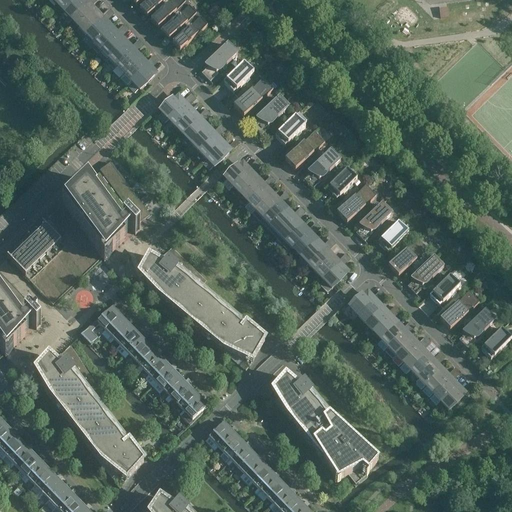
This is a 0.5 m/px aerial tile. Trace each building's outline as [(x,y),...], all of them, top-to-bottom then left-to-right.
[(78,0),(62,0),(57,6),(64,13),(78,0)] [(72,21),(88,5),(89,7),(93,3),(92,3),(91,0),(87,4),(82,0),(78,0),(64,13),(72,21)] [(156,10),(166,0),(145,0),(148,3),(139,11),(147,19),(156,11),(156,10)] [(167,22),(185,4),(181,0),(166,0),(156,10),(156,11),(159,14),(150,23),(158,31),(167,22)] [(178,33),(196,15),(185,4),(167,22),(170,26),(161,34),(169,42),(178,33)] [(96,13),(89,7),(88,5),(72,21),(79,29),(96,13)] [(448,18),(447,10),(439,11),(440,19),(448,18)] [(87,37),(103,21),(104,22),(108,19),(107,19),(107,15),(102,20),(96,13),(79,29),(87,37)] [(182,52),(207,27),(196,15),(178,33),(181,37),(172,46),(180,53),(182,52)] [(94,45),(111,29),(104,22),(103,21),(87,37),(94,45)] [(102,52),(118,36),(119,38),(123,34),(122,34),(122,31),(117,35),(111,29),(94,45),(102,52)] [(126,44),(119,38),(118,36),(102,52),(109,60),(126,44)] [(117,68),(133,52),(134,53),(138,50),(137,50),(137,46),(136,46),(132,51),(126,44),(109,60),(117,68)] [(226,68),(238,57),(228,46),(201,71),(203,73),(201,75),(210,83),(218,75),(216,74),(224,66),(226,68)] [(124,76),(141,60),(134,53),(133,52),(117,68),(113,72),(120,79),(123,75),(124,76)] [(132,83),(148,68),(149,69),(153,66),(152,65),(152,62),(151,62),(147,66),(141,60),(124,76),(125,76),(121,80),(127,86),(131,83),(132,83)] [(236,92),(254,75),(252,73),(253,72),(245,64),(246,64),(245,63),(223,84),(233,94),(236,92)] [(155,75),(149,69),(148,68),(132,83),(132,84),(128,87),(135,94),(138,91),(140,92),(148,84),(147,83),(155,75)] [(244,119),(273,91),(263,81),(233,109),(244,119)] [(169,122),(185,106),(186,107),(190,104),(189,100),(184,105),(178,99),(176,100),(175,99),(169,105),(161,113),(162,115),(158,118),(165,125),(168,121),(169,122)] [(278,121),(289,110),(279,99),(253,124),(255,126),(253,128),(261,137),(269,129),(268,127),(276,119),(278,121)] [(176,130),(193,114),(186,107),(185,106),(169,122),(176,130)] [(184,137),(200,122),(201,123),(205,120),(205,119),(204,116),(199,120),(193,114),(176,130),(184,137)] [(288,145),(305,129),(303,127),(304,125),(296,117),(275,138),(285,148),(287,145),(288,145)] [(208,129),(201,123),(200,122),(184,137),(191,145),(208,129)] [(199,153),(215,137),(216,138),(220,135),(219,132),(219,131),(214,136),(208,129),(191,145),(199,153)] [(295,173),(324,145),(314,134),(285,162),(295,173)] [(206,161),(223,145),(216,138),(215,137),(199,153),(206,161)] [(223,161),(229,155),(228,154),(230,152),(223,145),(206,161),(207,161),(203,165),(210,172),(213,168),(214,169),(223,161)] [(329,175),(341,163),(331,153),(304,178),(306,180),(304,182),(313,190),(321,182),(319,181),(327,173),(329,175)] [(253,167),(257,164),(255,162),(247,170),(249,172),(253,167)] [(103,260),(109,253),(119,242),(123,238),(130,230),(135,236),(140,231),(135,226),(136,225),(138,224),(139,225),(145,220),(146,220),(147,221),(151,218),(116,170),(115,171),(110,164),(99,172),(100,173),(95,177),(93,176),(90,179),(88,181),(87,181),(85,183),(83,185),(69,200),(72,205),(66,211),(62,206),(49,219),(65,236),(62,239),(59,242),(52,249),(45,256),(38,263),(31,269),(24,276),(31,284),(53,306),(102,259),(104,263),(105,262),(103,260)] [(233,189),(250,173),(251,174),(254,171),(253,167),(249,172),(247,170),(243,166),(238,170),(237,169),(234,172),(225,180),(233,189)] [(261,168),(259,166),(254,171),(251,174),(253,176),(261,168)] [(339,199),(357,182),(355,180),(356,179),(348,171),(349,171),(348,170),(326,191),(336,201),(339,198),(339,199)] [(241,197),(257,181),(253,176),(251,174),(250,173),(233,189),(241,197)] [(268,183),(272,179),(270,178),(262,186),(264,187),(268,183)] [(248,204),(265,189),(266,190),(269,187),(269,186),(268,183),(264,187),(262,186),(257,181),(241,197),(248,204)] [(276,183),(274,182),(269,187),(266,190),(268,191),(276,183)] [(347,226),(376,198),(366,187),(336,216),(347,226)] [(268,191),(266,190),(265,189),(248,204),(249,205),(245,208),(252,215),(255,212),(256,212),(272,196),(268,191)] [(283,198),(287,195),(285,193),(277,201),(279,203),(283,198)] [(263,220),(280,204),(281,205),(284,202),(283,198),(279,203),(277,201),(272,196),(256,212),(256,213),(253,216),(259,223),(263,219),(263,220)] [(291,199),(289,197),(284,202),(281,205),(282,207),(291,199)] [(66,211),(72,205),(69,200),(66,202),(65,202),(62,205),(62,206),(66,211)] [(282,207),(281,205),(280,204),(263,220),(271,228),(287,212),(282,207)] [(381,228),(392,217),(382,206),(356,231),(358,233),(356,235),(364,243),(372,236),(371,234),(379,226),(381,228)] [(298,214),(302,210),(300,209),(292,217),(294,218),(298,214)] [(278,235),(295,220),(296,221),(299,218),(299,217),(298,214),(294,218),(292,217),(287,212),(271,228),(278,235)] [(306,214),(304,213),(299,218),(296,221),(297,222),(306,214)] [(286,243),(302,227),(297,222),(296,221),(295,220),(278,235),(286,243)] [(391,252),(408,235),(406,233),(407,232),(400,224),(399,223),(378,244),(388,254),(390,252),(391,252)] [(313,229),(317,226),(315,224),(307,232),(309,234),(313,229)] [(59,242),(43,225),(36,232),(52,249),(59,242)] [(293,251),(310,235),(311,236),(314,233),(313,230),(313,229),(309,234),(307,232),(302,227),(286,243),(293,251)] [(321,230),(319,229),(314,233),(311,236),(313,238),(321,230)] [(52,249),(36,232),(28,238),(45,256),(52,249)] [(313,238),(311,236),(310,235),(293,251),(301,259),(317,243),(313,238)] [(45,256),(28,238),(21,245),(38,263),(45,256)] [(126,242),(123,238),(119,242),(109,253),(112,255),(126,242)] [(328,245),(332,242),(330,240),(322,248),(324,249),(328,245)] [(398,280),(427,251),(417,241),(388,269),(398,280)] [(308,267),(325,251),(326,252),(329,249),(329,248),(328,245),(324,249),(322,248),(317,243),(301,259),(298,263),(304,270),(308,266),(308,267)] [(336,245),(334,244),(329,249),(326,252),(327,253),(336,245)] [(38,263),(21,245),(14,252),(31,269),(38,263)] [(144,274),(144,276),(146,279),(145,281),(149,285),(146,289),(246,373),(250,367),(256,356),(264,342),(248,329),(246,327),(246,328),(204,293),(200,290),(201,289),(201,288),(206,282),(172,248),(167,253),(164,256),(159,261),(157,263),(158,266),(157,268),(154,266),(152,266),(149,267),(148,268),(146,270),(145,272),(144,274)] [(327,253),(326,252),(325,251),(308,267),(316,274),(332,258),(327,253)] [(31,269),(14,252),(7,259),(24,276),(31,269)] [(112,255),(109,253),(103,260),(105,262),(107,264),(112,255)] [(343,260),(347,257),(345,255),(337,263),(339,265),(343,260)] [(323,282),(340,266),(341,267),(344,264),(343,261),(343,260),(339,265),(337,263),(332,258),(316,274),(323,282)] [(432,281),(444,270),(434,259),(407,284),(409,286),(407,288),(416,297),(424,289),(422,287),(430,279),(432,281)] [(158,266),(157,263),(156,264),(149,260),(141,273),(144,276),(144,274),(145,272),(146,270),(148,268),(149,267),(152,266),(154,266),(157,268),(158,267),(158,266)] [(344,264),(341,267),(342,269),(351,261),(349,260),(344,264)] [(340,283),(343,279),(342,278),(347,274),(342,269),(341,267),(340,266),(323,282),(324,283),(320,286),(327,293),(330,289),(331,291),(340,283)] [(145,281),(146,279),(144,276),(141,273),(137,276),(145,282),(145,281)] [(442,306),(460,289),(458,287),(459,285),(451,277),(429,298),(434,302),(439,308),(442,305),(442,306)] [(17,292),(6,280),(0,284),(0,294),(14,317),(24,309),(38,324),(44,319),(17,292)] [(373,301),(378,297),(382,293),(380,292),(372,299),(373,301)] [(5,355),(11,349),(17,341),(24,334),(31,326),(36,331),(41,327),(38,324),(24,309),(14,317),(0,294),(0,357),(3,355),(5,358),(6,357),(5,355)] [(452,330),(479,305),(469,294),(449,313),(439,322),(450,333),(452,330)] [(358,318),(375,302),(376,304),(379,300),(378,297),(373,301),(372,299),(368,295),(363,300),(362,299),(360,300),(358,302),(350,310),(358,318)] [(379,300),(376,304),(377,305),(386,297),(384,296),(379,300)] [(366,326),(382,310),(377,305),(376,304),(375,302),(358,318),(366,326)] [(393,312),(397,309),(395,307),(387,315),(388,317),(393,312)] [(97,339),(91,333),(99,326),(104,331),(119,317),(112,310),(109,313),(107,311),(93,324),(92,325),(91,326),(81,336),(81,337),(91,346),(98,339),(97,339)] [(373,334),(390,318),(391,319),(394,316),(393,312),(388,317),(387,315),(382,310),(366,326),(373,334)] [(401,313),(399,311),(394,316),(391,319),(392,321),(401,313)] [(484,335),(495,323),(485,313),(459,338),(461,340),(459,341),(467,350),(475,342),(474,341),(482,333),(484,335)] [(109,343),(131,321),(130,320),(126,324),(119,317),(104,331),(105,332),(101,336),(109,343)] [(381,342),(397,326),(392,321),(391,319),(390,318),(373,334),(381,342)] [(119,347),(135,333),(129,327),(133,323),(131,321),(109,343),(110,345),(114,341),(119,347)] [(408,328),(412,324),(410,323),(402,330),(403,332),(408,328)] [(388,349),(405,333),(406,335),(409,331),(408,328),(403,332),(402,330),(397,326),(381,342),(388,349)] [(416,328),(414,327),(406,335),(407,336),(416,328)] [(494,359),(511,342),(509,340),(510,339),(503,331),(502,330),(481,351),(484,355),(486,356),(491,361),(493,359),(494,359)] [(123,358),(146,336),(144,334),(140,339),(135,333),(119,347),(125,353),(122,357),(123,358)] [(407,336),(406,335),(405,333),(388,349),(396,357),(412,341),(407,336)] [(27,338),(24,334),(17,341),(11,349),(13,351),(27,338)] [(134,362),(149,348),(143,342),(148,338),(146,336),(123,358),(125,360),(128,356),(134,362)] [(423,343),(427,340),(425,338),(417,346),(418,348),(423,343)] [(403,365),(420,349),(421,350),(424,347),(423,343),(418,348),(417,346),(412,341),(396,357),(403,365)] [(431,344),(429,342),(424,347),(421,350),(422,352),(424,350),(431,344)] [(431,344),(424,350),(429,355),(435,349),(431,344)] [(42,372),(42,375),(42,376),(40,378),(43,383),(39,385),(119,490),(131,477),(144,463),(129,444),(128,445),(95,401),(92,398),(93,397),(94,396),(100,392),(70,347),(60,356),(55,362),(55,365),(54,367),(52,365),(49,365),(48,365),(47,365),(46,366),(44,367),(43,368),(42,370),(42,371),(42,372)] [(138,373),(160,351),(159,349),(155,354),(149,348),(134,362),(140,368),(136,371),(138,373)] [(13,351),(11,349),(5,355),(6,357),(8,359),(13,351)] [(422,352),(421,350),(420,349),(403,365),(411,373),(427,357),(422,352)] [(435,349),(429,355),(433,360),(440,354),(435,349)] [(148,377),(163,363),(158,357),(162,353),(160,351),(138,373),(139,375),(143,371),(148,377)] [(438,359),(442,355),(440,354),(433,360),(432,362),(433,363),(438,359)] [(418,380),(435,364),(436,366),(439,363),(439,362),(438,359),(433,363),(432,362),(427,357),(411,373),(418,380)] [(55,365),(55,362),(54,362),(49,358),(38,369),(42,375),(42,372),(42,371),(42,370),(43,368),(44,367),(46,366),(47,365),(48,365),(49,365),(52,365),(54,367),(55,366),(55,365)] [(446,359),(444,358),(439,363),(436,366),(437,367),(446,359)] [(152,388),(175,366),(173,364),(169,369),(163,363),(148,377),(154,383),(150,386),(152,388)] [(437,367),(436,366),(435,364),(418,380),(426,388),(442,372),(437,367)] [(159,396),(163,392),(178,378),(172,372),(176,368),(175,366),(152,388),(159,396)] [(42,375),(38,369),(34,371),(40,378),(42,376),(42,375)] [(453,374),(457,371),(455,369),(447,377),(448,379),(453,374)] [(433,396),(450,380),(451,381),(454,378),(453,374),(448,379),(447,377),(442,372),(426,388),(426,389),(423,392),(429,399),(433,395),(433,396)] [(461,375),(459,373),(454,378),(451,381),(452,383),(461,375)] [(166,403),(189,381),(188,379),(183,383),(178,378),(163,392),(169,398),(165,401),(166,403)] [(350,440),(349,441),(328,416),(311,395),(312,394),(304,385),(301,387),(298,389),(286,379),(279,387),(277,389),(269,398),(332,475),(335,484),(337,483),(337,484),(340,482),(340,481),(348,477),(349,478),(354,485),(355,486),(366,477),(366,478),(369,474),(368,474),(371,471),(378,463),(374,459),(351,438),(350,440)] [(441,404),(457,388),(452,383),(451,381),(450,380),(433,396),(434,397),(430,400),(437,407),(440,403),(441,404)] [(177,407),(192,393),(187,387),(191,383),(189,381),(166,403),(168,405),(172,401),(177,407)] [(464,395),(457,388),(441,404),(449,412),(460,401),(459,400),(464,395)] [(181,418),(204,396),(202,394),(198,398),(192,393),(177,407),(183,413),(179,416),(181,418)] [(202,413),(207,408),(201,402),(205,398),(204,396),(181,418),(190,427),(203,415),(202,413)] [(350,440),(351,438),(329,415),(328,416),(349,441),(350,440)] [(212,451),(235,429),(234,427),(229,431),(223,425),(218,430),(217,429),(207,438),(215,446),(211,449),(212,451)] [(0,448),(18,431),(16,429),(12,434),(5,427),(0,431),(0,448)] [(223,455),(238,440),(233,434),(237,430),(235,429),(212,451),(214,452),(218,449),(223,455)] [(0,451),(6,457),(21,443),(15,437),(19,433),(18,431),(0,448),(0,451)] [(227,466),(250,444),(248,442),(244,446),(238,440),(223,455),(220,458),(227,466)] [(9,468),(32,446),(30,444),(26,449),(21,443),(6,457),(2,461),(9,468)] [(238,470),(253,455),(247,449),(252,445),(250,444),(227,466),(229,467),(232,464),(238,470)] [(20,472),(35,458),(29,452),(34,448),(32,446),(9,468),(11,470),(14,466),(20,472)] [(241,481),(264,459),(263,457),(258,461),(253,455),(238,470),(244,476),(240,479),(241,481)] [(24,483),(46,461),(45,459),(41,463),(35,458),(20,472),(16,476),(24,483)] [(252,485),(267,470),(262,464),(266,460),(264,459),(241,481),(243,482),(247,479),(252,485)] [(34,487),(49,473),(44,467),(48,463),(46,461),(24,483),(25,485),(29,481),(34,487)] [(256,496),(279,473),(277,472),(273,476),(267,470),(252,485),(258,490),(254,494),(256,496)] [(38,498),(61,476),(59,474),(55,479),(49,473),(34,487),(40,493),(36,497),(38,498)] [(267,500),(282,485),(276,479),(280,475),(279,473),(256,496),(263,503),(267,500)] [(49,502),(64,488),(58,482),(63,478),(61,476),(38,498),(40,500),(43,496),(49,502)] [(270,511),(293,488),(292,487),(287,491),(282,485),(267,500),(272,505),(269,509),(270,511)] [(51,511),(53,511),(75,491),(74,489),(70,494),(64,488),(49,502),(55,508),(51,511)] [(283,511),(296,500),(291,494),(295,490),(293,488),(270,511),(271,511),(283,511)] [(58,511),(68,511),(78,503),(73,497),(77,493),(75,491),(53,511),(56,511),(58,511)] [(187,511),(179,504),(176,506),(174,509),(169,506),(160,500),(154,510),(152,511),(187,511)] [(298,511),(308,503),(306,502),(302,506),(296,500),(283,511),(298,511)] [(83,511),(90,506),(88,504),(84,509),(78,503),(68,511),(83,511)] [(307,511),(305,509),(309,505),(308,503),(298,511),(307,511)]
